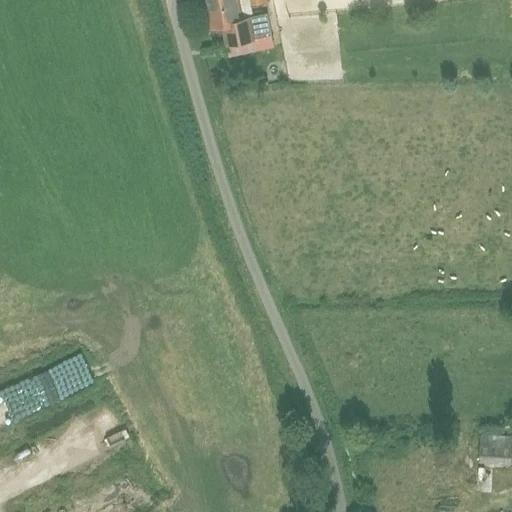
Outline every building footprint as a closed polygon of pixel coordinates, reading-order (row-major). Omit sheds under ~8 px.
[(268,13),(243,17),(240,0),(203,0),(209,30),(221,28),(224,42),(271,34),(268,13)] [(211,77),(211,79),(213,89),(215,89),(225,87),(224,80),(218,76),(211,77)] [(73,355),(0,384),(0,414),(83,382),(73,355)] [(479,461),(511,463),(511,461),(511,434),(481,432),(479,461)] [(424,486),(445,486),(447,442),(426,442),(424,486)] [(426,502),(426,490),(411,490),(411,503),(426,502)] [(436,501),(435,511),(452,511),(452,502),(436,501)]
